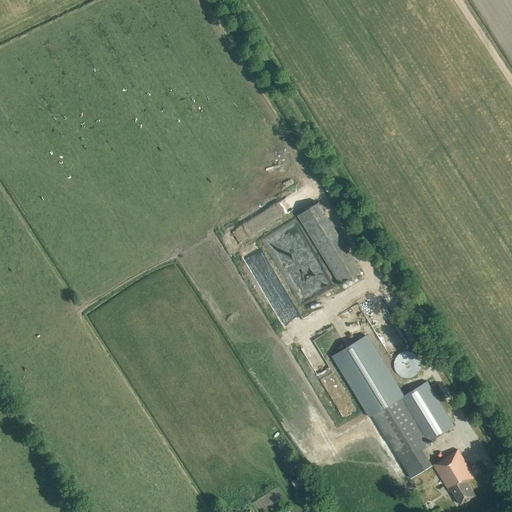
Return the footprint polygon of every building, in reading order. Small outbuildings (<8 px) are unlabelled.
[(318,165),(316,170),(324,174),(326,170),(318,165)] [(296,195),(304,191),(305,186),(301,179),(309,175),(310,172),(302,171),(302,176),(300,175),(268,192),(266,200),(268,203),(262,207),(259,202),(249,207),(248,214),(245,208),(241,228),(242,229),(241,234),(248,247),(263,239),(256,224),(257,218),(279,206),(280,206),(295,198),(296,195)] [(305,204),(316,197),(313,193),(303,200),(305,204)] [(297,215),(339,284),(361,270),(319,202),(297,215)] [(323,303),(325,313),(331,312),(329,302),(323,303)] [(372,415),(412,479),(432,466),(421,447),(454,427),(426,382),(403,396),(366,336),(333,356),(370,417),(372,415)] [(343,398),(346,404),(352,400),(349,394),(343,398)] [(458,450),(448,456),(433,465),(450,492),(452,491),(460,504),(475,495),(467,482),(481,473),(476,464),(469,468),(458,450)] [(309,485),(314,488),(318,481),(309,476),(306,482),(309,484),(309,485)]
